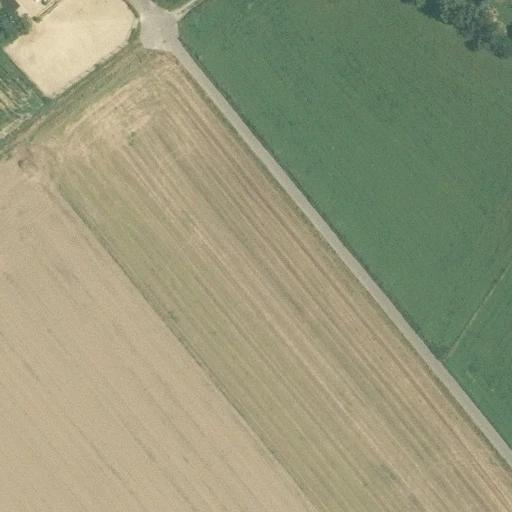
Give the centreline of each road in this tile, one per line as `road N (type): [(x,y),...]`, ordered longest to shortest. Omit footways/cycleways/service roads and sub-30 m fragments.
road 1 (track): [(161,31),(511,454)]
road 2 (track): [(161,31),(0,152)]
